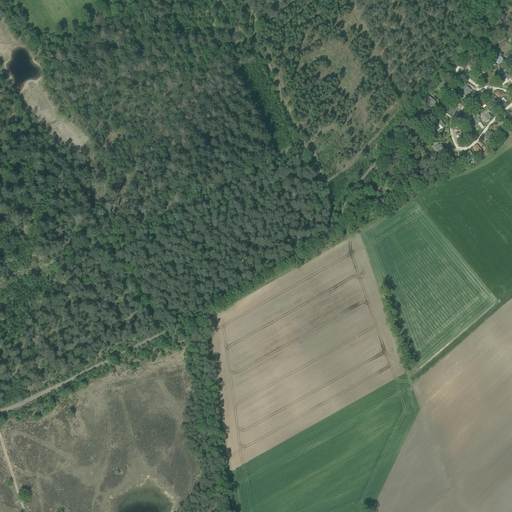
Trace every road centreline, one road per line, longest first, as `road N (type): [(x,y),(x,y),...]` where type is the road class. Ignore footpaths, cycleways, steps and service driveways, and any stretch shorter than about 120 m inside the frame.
road 1 (track): [(0,413),(155,337),(348,220)]
road 2 (track): [(255,37),(38,128),(0,64)]
road 3 (track): [(348,220),(353,184),(471,33)]
